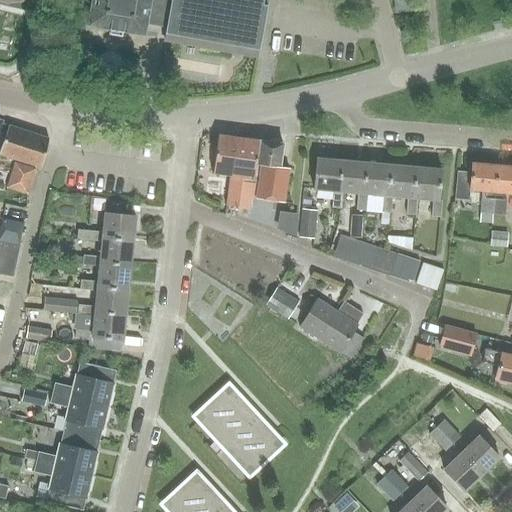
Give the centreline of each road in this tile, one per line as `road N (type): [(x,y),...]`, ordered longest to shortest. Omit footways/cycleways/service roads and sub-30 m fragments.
road 1 (residential): [(121,511),(160,345),(176,207)]
road 2 (residential): [(413,330),(422,304),(176,207)]
road 3 (residential): [(511,141),(366,127),(343,93)]
road 4 (unclassified): [(0,97),(184,117)]
road 5 (unclassified): [(184,117),(343,93)]
